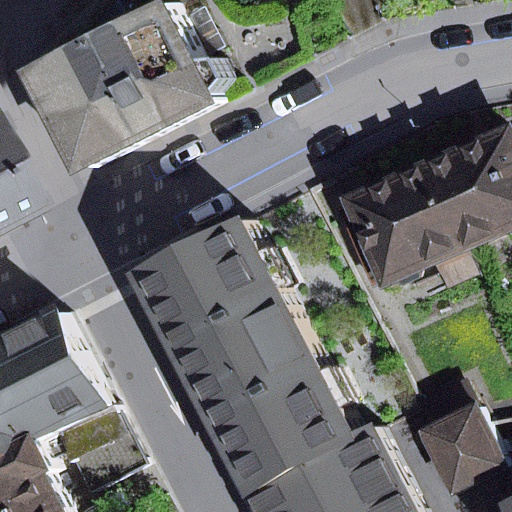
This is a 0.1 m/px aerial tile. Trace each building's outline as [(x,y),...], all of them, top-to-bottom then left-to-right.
[(183,3),(116,37),(165,135),(168,134),(232,101),(228,93),(240,79),(230,59),(211,60),(183,3)] [(100,169),(165,135),(116,37),(50,71),(100,169)] [(511,136),(439,169),(474,247),(511,230),(511,136)] [(0,219),(22,208),(0,164),(0,219)] [(457,284),(483,272),(474,247),(439,169),(347,210),(383,286),(447,260),(457,284)] [(259,220),(153,275),(266,494),(371,435),(356,408),(346,413),(328,378),(338,373),(325,347),(295,289),(285,294),(266,258),(276,253),(259,220)] [(0,469),(54,442),(68,435),(123,407),(75,314),(0,352),(0,469)] [(445,429),(483,410),(470,384),(432,403),(445,429)] [(75,454),(98,493),(153,465),(123,407),(68,435),(77,453),(75,454)] [(445,429),(438,433),(466,487),(511,463),(511,455),(487,408),(483,410),(445,429)] [(371,435),(266,494),(275,511),(431,511),(388,426),(371,435)] [(0,469),(0,511),(79,511),(61,473),(68,470),(54,442),(0,469)]
